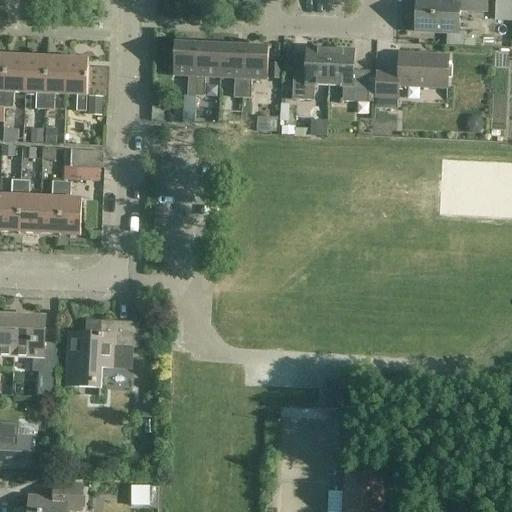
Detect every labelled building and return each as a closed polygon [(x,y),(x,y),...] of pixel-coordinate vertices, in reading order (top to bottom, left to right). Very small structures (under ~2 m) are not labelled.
[(429,0),(430,0),(426,0),(417,0),(416,32),(459,34),(460,12),(487,13),(487,0),(429,0)] [(197,97),(199,45),(175,44),(173,77),(189,78),(188,97),(197,97)] [(199,45),(197,97),(205,97),(206,79),(221,79),(222,46),(199,45)] [(222,46),(221,79),(235,80),(234,99),(243,99),(245,47),(222,46)] [(245,47),(243,99),(252,100),(253,81),(268,81),(269,49),(245,47)] [(329,87),(331,50),(307,49),(306,76),(293,75),(292,100),(315,101),(315,86),(329,87)] [(331,50),(329,87),(343,88),(343,103),(369,104),(370,78),(354,78),(355,51),(331,50)] [(448,89),(449,56),(400,54),(399,74),(377,73),(375,109),(398,110),(399,87),(448,89)] [(7,56),(4,109),(14,110),(14,94),(25,94),(27,58),(7,58),(7,56)] [(27,58),(25,94),(36,95),(36,111),(45,111),(47,58),(46,59),(27,58)] [(47,58),(45,111),(54,112),(55,96),(66,96),(68,60),(48,59),(48,58),(47,58)] [(68,60),(66,96),(77,97),(77,113),(86,113),(89,60),(88,60),(88,61),(68,60)] [(297,129),(297,120),(289,120),(288,99),(283,99),(284,130),(297,129)] [(63,181),(76,182),(76,168),(79,168),(79,152),(64,151),(63,181)] [(1,197),(0,208),(0,233),(18,234),(18,236),(19,236),(21,182),(12,181),(12,197),(1,197)] [(21,182),(19,236),(20,236),(20,234),(39,235),(41,199),(30,198),(30,182),(21,182)] [(41,199),(39,235),(59,236),(59,237),(60,237),(62,183),(53,183),(52,199),(41,199)] [(62,183),(60,237),(61,237),(61,236),(81,237),(82,200),(71,200),(72,184),(62,183)] [(0,357),(14,358),(16,318),(0,317),(0,357)] [(46,319),(16,318),(14,358),(34,359),(33,372),(56,373),(57,345),(45,344),(46,319)] [(113,370),(113,369),(130,370),(131,349),(139,349),(140,323),(86,321),(85,336),(75,335),(74,355),(68,355),(66,388),(79,388),(79,384),(99,385),(98,398),(100,398),(101,368),(111,369),(111,370),(113,370)] [(327,381),(326,409),(342,410),(343,382),(327,381)] [(31,469),(32,439),(18,438),(18,427),(0,425),(0,469),(2,470),(2,468),(31,469)] [(382,511),(384,476),(355,474),(354,494),(345,493),(343,511),(382,511)] [(75,511),(81,511),(83,486),(55,484),(54,499),(29,498),(28,511),(67,511),(75,511)]
